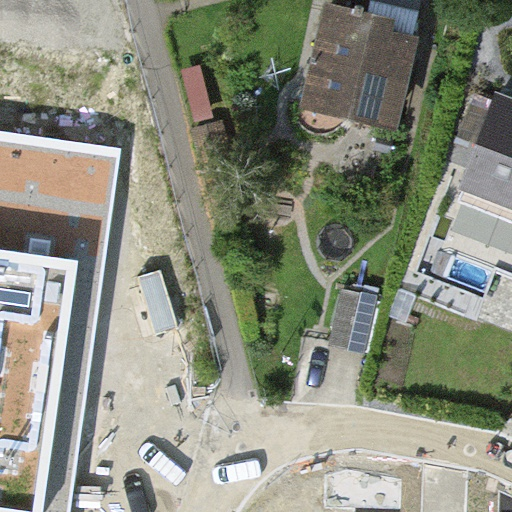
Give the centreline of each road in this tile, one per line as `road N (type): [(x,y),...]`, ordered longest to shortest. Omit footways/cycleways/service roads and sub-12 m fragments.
road 1 (residential): [(144,0),(258,446)]
road 2 (residential): [(258,446),(299,431),(352,428),(511,461)]
